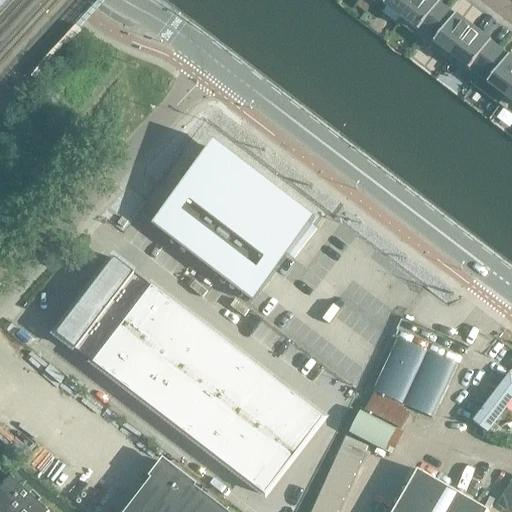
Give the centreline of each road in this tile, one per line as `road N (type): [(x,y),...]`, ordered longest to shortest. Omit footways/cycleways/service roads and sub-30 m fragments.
road 1 (tertiary): [(511,287),(215,59)]
road 2 (unclassified): [(0,293),(215,59)]
